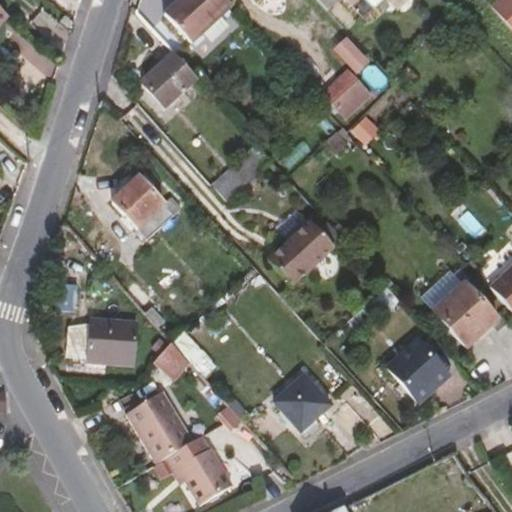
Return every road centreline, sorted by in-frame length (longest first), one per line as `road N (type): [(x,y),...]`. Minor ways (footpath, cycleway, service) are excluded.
road 1 (tertiary): [(111,0),(3,336),(87,511)]
road 2 (tertiary): [(296,511),(511,398)]
